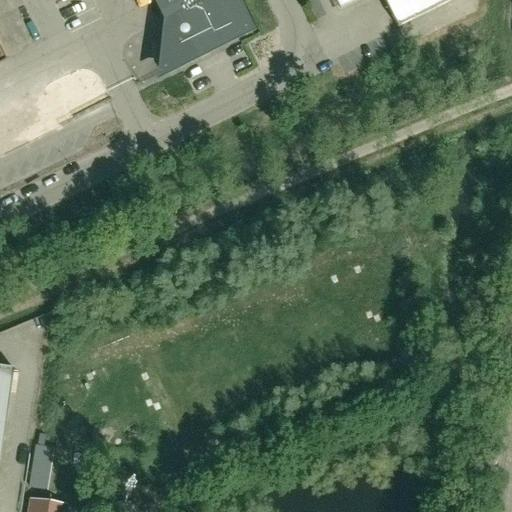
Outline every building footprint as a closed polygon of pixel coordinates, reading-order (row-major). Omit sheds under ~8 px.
[(234,0),(166,0),(175,16),(168,19),(162,75),(250,31),(234,0)] [(453,0),(335,0),(340,10),(359,0),(382,0),(397,28),(453,0)] [(55,91),(0,118),(0,132),(9,151),(85,113),(55,91)] [(0,458),(13,370),(0,367),(0,458)] [(31,502),(29,511),(64,511),(66,507),(31,502)] [(112,511),(133,511),(135,507),(115,503),(112,511)]
